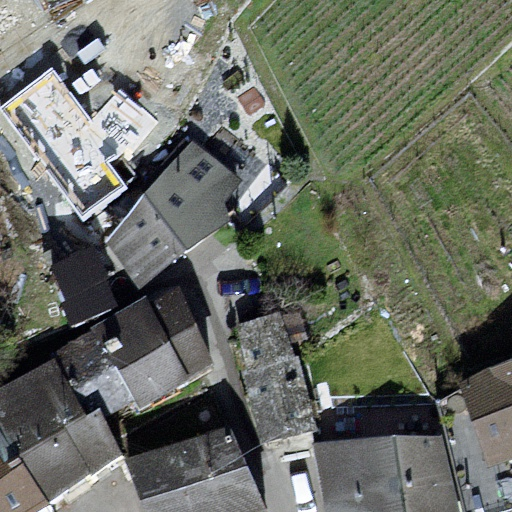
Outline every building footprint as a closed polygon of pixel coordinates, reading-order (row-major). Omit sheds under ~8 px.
[(78,120),(29,156),(79,224),(128,187),(78,120)] [(192,144),(111,242),(142,280),(221,219),(217,207),(237,181),(192,144)] [(109,258),(67,260),(70,317),(112,315),(109,258)] [(56,352),(60,360),(92,420),(135,397),(141,406),(209,367),(175,289),(56,352)] [(281,315),(237,325),(247,369),(243,370),(260,445),(318,432),(307,382),(296,384),(281,315)] [(60,360),(0,390),(0,432),(48,505),(113,460),(92,420),(60,360)] [(511,365),(463,383),(492,462),(511,454),(511,365)] [(0,432),(0,511),(36,511),(48,505),(0,432)] [(256,511),(225,432),(131,463),(150,511),(256,511)] [(456,511),(441,439),(317,448),(326,511),(456,511)]
